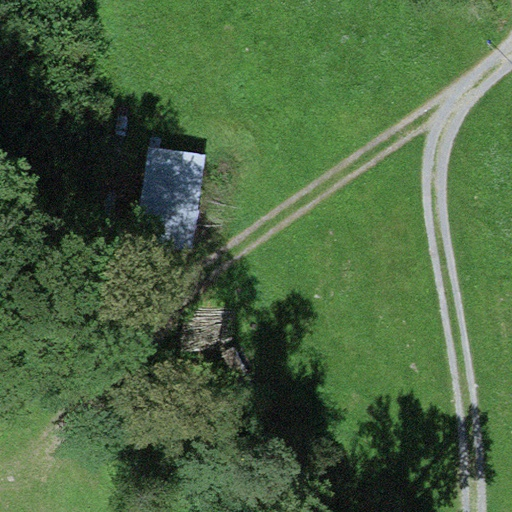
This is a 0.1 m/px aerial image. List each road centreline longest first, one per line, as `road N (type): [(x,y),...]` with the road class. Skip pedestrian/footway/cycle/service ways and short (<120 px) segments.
road 1 (track): [(511,50),(449,105),(435,161),(470,511)]
road 2 (track): [(449,105),(243,223)]
